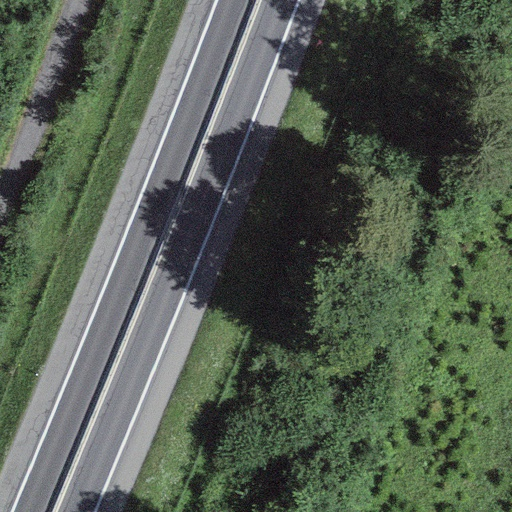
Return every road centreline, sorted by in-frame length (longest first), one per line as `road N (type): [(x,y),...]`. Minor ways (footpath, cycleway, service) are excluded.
road 1 (trunk): [(237,0),(32,511)]
road 2 (trunk): [(75,511),(279,0)]
road 3 (track): [(0,228),(96,0)]
